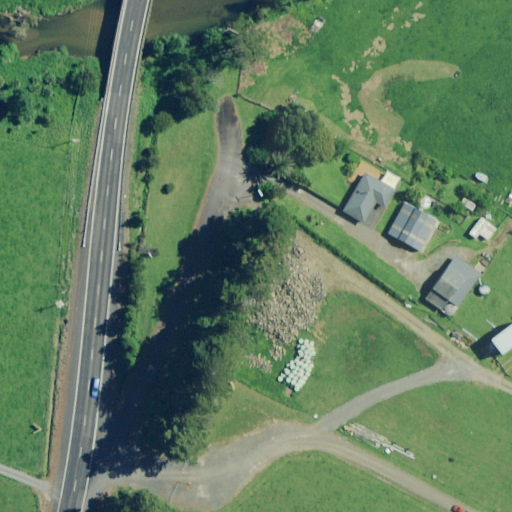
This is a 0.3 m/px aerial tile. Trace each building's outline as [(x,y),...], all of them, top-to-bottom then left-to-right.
[(395,192),(364,175),(344,212),(366,224),(377,204),(386,209),(395,192)] [(438,220),(406,202),(388,235),(420,252),(438,220)] [(496,230),(481,218),(469,234),(476,239),(479,235),(488,241),(496,230)] [(452,317),(487,268),(478,262),(473,270),(456,258),(427,299),(452,317)] [(511,347),(511,323),(490,341),(502,355),(511,347)]
